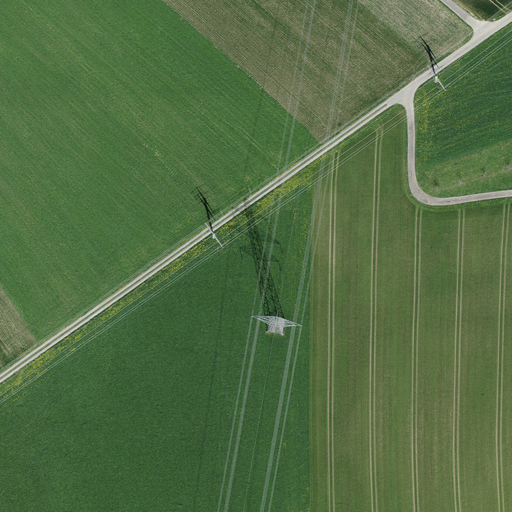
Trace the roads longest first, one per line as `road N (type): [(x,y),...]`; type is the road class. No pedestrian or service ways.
road 1 (track): [(0,377),(511,14)]
road 2 (track): [(404,93),(419,195),(438,201),(511,193)]
